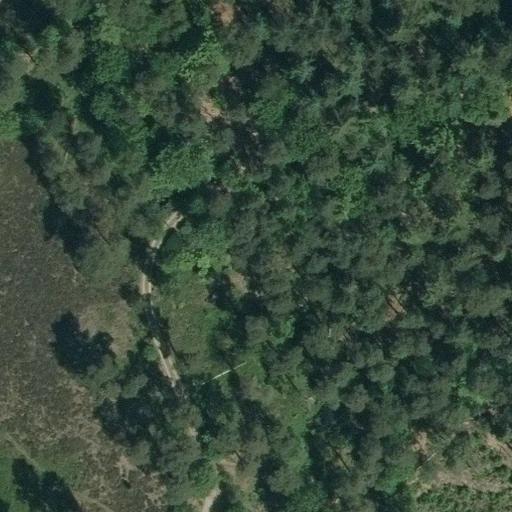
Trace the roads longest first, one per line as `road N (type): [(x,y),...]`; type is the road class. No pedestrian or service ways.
road 1 (track): [(239,0),(329,116),(421,46),(468,29),(511,32)]
road 2 (unknown): [(43,0),(193,184)]
